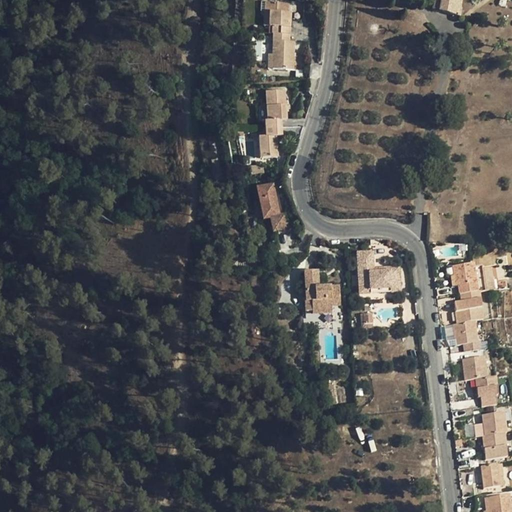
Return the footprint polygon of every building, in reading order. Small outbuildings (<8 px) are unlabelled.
[(460,0),(432,0),(431,9),(459,17),(461,9),(459,9),(461,0),(460,0)] [(269,12),(268,27),(273,27),(273,55),(268,55),(268,70),(303,71),(304,57),(294,56),(295,42),(289,42),(291,13),(288,13),(289,4),(265,2),(264,12),(269,12)] [(285,91),(266,92),(266,106),(261,106),(262,121),(265,121),(266,137),(259,138),(260,158),(278,158),(277,136),(282,136),(281,120),(287,120),(285,91)] [(272,185),(256,188),(263,219),(270,218),(273,232),(288,229),(285,215),(279,216),(272,185)] [(356,256),(356,263),(372,263),(371,255),(356,256)] [(372,263),(356,263),(358,298),(370,297),(369,293),(390,292),(390,289),(399,289),(398,270),(388,271),(388,275),(372,276),(372,272),(372,263)] [(463,345),(478,343),(475,323),(481,322),(478,293),(511,289),(510,280),(493,282),(491,269),(482,270),(482,266),(473,267),(473,265),(450,268),(452,277),(453,288),(457,287),(459,304),(453,304),(456,325),(452,326),(454,346),(463,345)] [(317,271),(304,272),(306,302),(305,302),(305,312),(312,311),(311,301),(330,300),(330,308),(340,307),(338,287),(319,288),(317,271)] [(399,295),(399,289),(390,289),(390,292),(369,293),(370,297),(399,295)] [(479,351),(478,343),(463,345),(464,353),(479,351)] [(484,358),(461,361),(464,382),(474,381),(477,399),(479,399),(481,408),(496,406),(495,397),(497,397),(495,378),(486,379),(484,358)] [(503,413),(480,416),(483,437),(481,438),(484,461),(506,458),(503,435),(506,435),(503,413)] [(497,465),(479,467),(482,489),(500,487),(497,465)] [(511,511),(511,510),(510,496),(487,499),(489,511),(511,511)]
